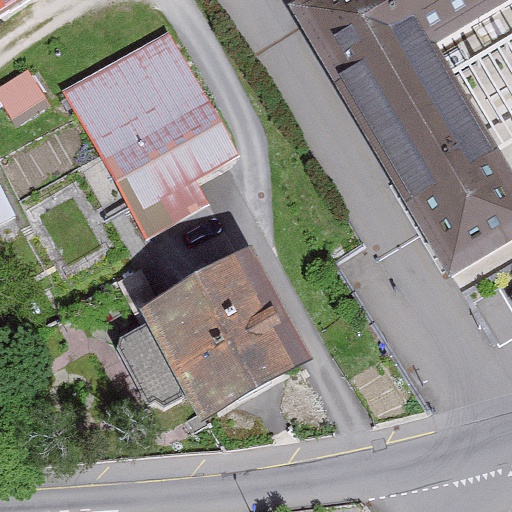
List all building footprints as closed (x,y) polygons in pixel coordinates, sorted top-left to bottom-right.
[(0,0),(0,25),(39,0),(0,0)] [(511,0),(307,0),(299,5),(453,274),(511,236),(511,176),(439,42),(511,1),(511,0)] [(240,154),(170,33),(61,95),(150,250),(212,215),(193,181),(240,154)] [(0,224),(25,212),(0,162),(0,224)] [(315,360),(254,246),(140,308),(203,422),(315,360)]
